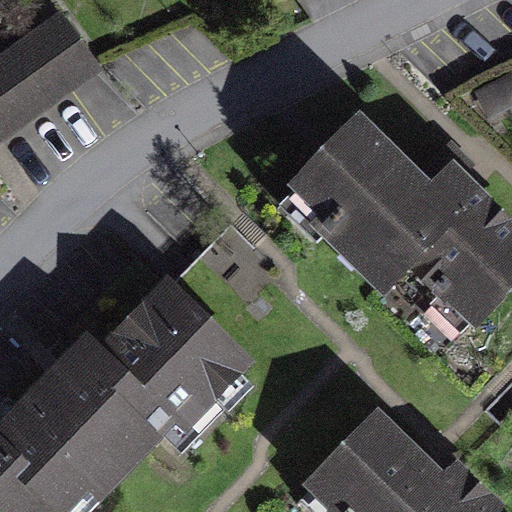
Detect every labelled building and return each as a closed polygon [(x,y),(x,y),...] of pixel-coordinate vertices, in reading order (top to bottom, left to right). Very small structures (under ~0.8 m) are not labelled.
[(60,13),(0,56),(0,146),(104,72),(60,13)] [(360,116),(288,190),(324,227),(315,234),(383,300),(411,274),(476,333),(511,296),(511,219),(454,162),(433,184),(360,116)] [(256,366),(167,278),(102,349),(87,335),(0,424),(0,436),(33,467),(18,484),(48,511),(74,511),(91,496),(101,505),(179,423),(191,432),(256,366)] [(448,474),(379,411),(304,489),(326,511),(505,511),(506,511),(458,463),(448,474)] [(0,511),(48,511),(18,484),(33,467),(0,436),(0,511)]
